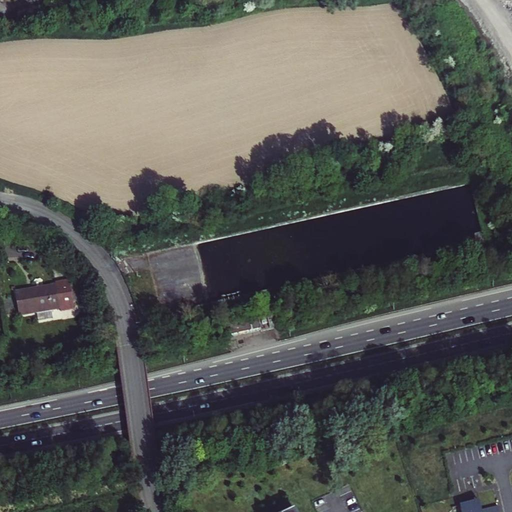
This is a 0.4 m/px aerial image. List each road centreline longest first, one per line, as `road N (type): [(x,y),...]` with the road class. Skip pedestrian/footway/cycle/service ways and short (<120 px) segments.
road 1 (trunk): [(0,445),(511,333)]
road 2 (residential): [(0,206),(66,234),(112,289),(126,332),(144,466)]
road 3 (trunk): [(315,352),(0,420)]
road 4 (trunk): [(511,294),(315,352)]
road 5 (trunk): [(511,307),(315,352)]
